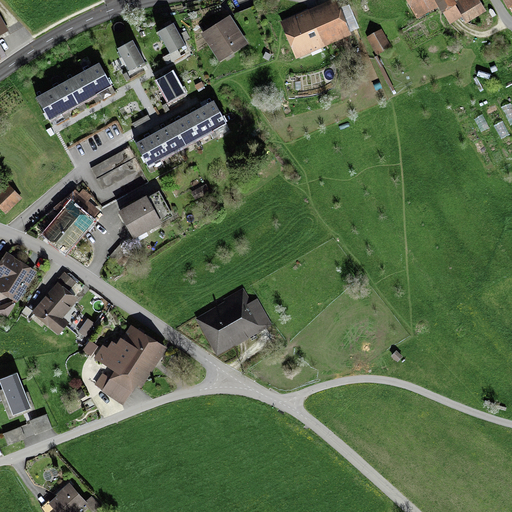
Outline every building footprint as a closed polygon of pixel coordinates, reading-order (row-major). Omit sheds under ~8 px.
[(411,0),(419,14),(435,4),(434,1),(435,0),(411,0)] [(485,10),(478,0),(475,0),(464,6),(460,0),(455,0),(441,8),(451,25),(462,19),(464,22),(485,10)] [(307,15),(285,25),(298,53),(319,44),(317,41),(346,29),(335,6),(308,18),(307,15)] [(229,20),(207,35),(220,56),(243,42),(229,20)] [(173,23),(158,31),(170,54),(185,46),(173,23)] [(379,33),(370,38),(379,53),(388,48),(379,33)] [(133,40),(117,48),(129,71),(144,62),(133,40)] [(99,63),(36,97),(49,120),(51,119),(67,110),(83,101),(98,93),(112,85),(99,63)] [(172,71),(156,80),(168,102),(184,93),(172,71)] [(135,143),(148,166),(226,123),(214,100),(200,108),(185,116),(169,125),(154,133),(138,142),(135,143)] [(130,148),(91,168),(103,190),(142,170),(130,148)] [(20,197),(9,185),(0,192),(0,206),(5,211),(20,197)] [(95,211),(73,192),(61,202),(71,210),(48,236),(62,248),(95,211)] [(159,192),(120,213),(132,234),(171,213),(159,192)] [(132,254),(120,244),(110,256),(121,266),(132,254)] [(32,272),(6,256),(0,266),(0,272),(4,275),(3,278),(4,279),(7,281),(2,288),(16,297),(32,272)] [(55,284),(59,287),(66,294),(76,283),(65,273),(55,284)] [(72,299),(66,294),(59,287),(36,314),(59,333),(66,324),(59,319),(65,312),(63,310),(72,299)] [(219,311),(203,320),(218,346),(255,325),(254,323),(266,316),(257,299),(251,302),(244,289),(227,299),(232,306),(220,313),(219,311)] [(95,329),(87,324),(78,337),(86,343),(92,334),(95,329)] [(159,344),(134,328),(125,341),(122,340),(118,345),(114,342),(101,361),(115,370),(110,379),(104,375),(97,386),(103,389),(110,379),(128,391),(134,382),(139,386),(144,377),(139,374),(159,344)] [(96,346),(90,341),(84,349),(90,354),(96,346)] [(401,356),(396,351),(392,355),(397,360),(401,356)] [(17,372),(0,378),(0,380),(13,416),(31,409),(17,372)] [(86,502),(71,485),(50,503),(56,509),(52,511),(75,511),(86,502),(94,511),(102,511),(104,511),(91,497),(86,502)]
